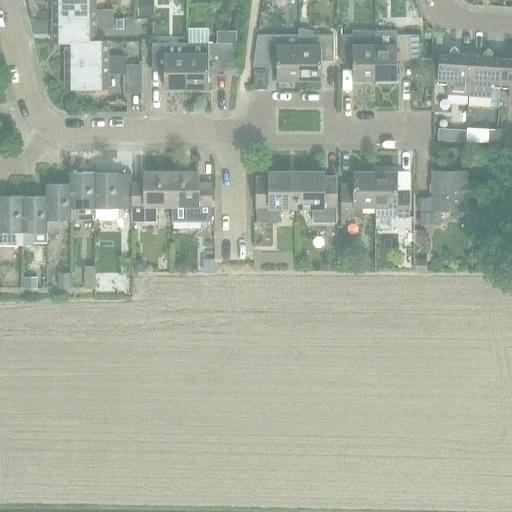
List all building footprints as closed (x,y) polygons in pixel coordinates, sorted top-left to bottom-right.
[(53,0),(53,17),(113,17),(113,9),(95,9),(94,0),(53,0)] [(53,41),(107,41),(107,40),(95,40),(95,26),(113,26),(113,17),(53,17),(53,41)] [(253,66),(276,66),(277,79),(299,79),(299,28),(298,28),(298,44),(285,44),(285,34),(258,34),(253,66)] [(313,31),(299,28),(299,79),(321,79),(321,59),(333,59),(333,34),(313,34),(313,31)] [(419,34),(397,33),(397,30),(374,30),(374,44),(375,44),(375,79),(397,79),(397,59),(409,59),(419,59),(419,34)] [(353,79),(375,79),(375,44),(374,44),(361,44),(361,33),(340,34),(340,59),(353,59),(353,79)] [(65,63),(125,64),(125,55),(107,55),(107,41),(53,41),(65,41),(65,63)] [(164,87),(186,87),(186,52),(173,52),(173,42),(152,42),(152,68),(164,68),(164,87)] [(234,42),(200,42),(186,42),(186,52),(186,87),(208,87),(208,68),(233,68),(234,42)] [(468,94),(471,51),(459,50),(454,46),(449,50),(449,54),(439,54),(437,83),(447,83),(446,93),(468,94)] [(491,86),(500,87),(502,58),(492,57),(493,53),(488,48),(484,52),(471,51),(468,94),(491,96),(491,86)] [(508,97),(511,96),(511,53),(511,54),(511,58),(502,58),(500,87),(509,87),(508,97)] [(125,64),(65,63),(65,87),(107,87),(107,72),(123,72),(124,91),(141,91),(140,64),(125,64)] [(488,141),(496,141),(496,128),(488,128),(488,141)] [(505,128),(496,128),(496,141),(505,141),(505,128)] [(70,183),(46,183),(46,241),(47,241),(47,231),(58,231),(58,219),(71,219),(70,171),(70,183)] [(70,171),(71,219),(81,219),(81,207),(94,207),(94,171),(70,171)] [(119,171),(94,171),(94,207),(95,207),(95,216),(99,219),(115,219),(118,215),(118,207),(131,207),(131,183),(131,173),(119,173),(119,171)] [(145,183),(131,183),(131,207),(131,220),(156,220),(156,204),(171,204),(171,171),(145,171),(145,183)] [(198,171),(171,171),(171,204),(187,204),(187,220),(211,220),(211,183),(198,183),(198,171)] [(296,206),(296,171),(269,171),(269,177),(256,177),(257,221),(278,221),(279,206),(296,206)] [(296,171),(296,206),(312,206),(313,221),(336,221),(336,176),(323,176),(323,171),(296,171)] [(362,206),(375,206),(375,171),(353,171),(353,190),(341,190),(341,216),(362,216),(362,206)] [(397,171),(375,171),(375,206),(388,206),(388,216),(409,216),(409,190),(397,190),(397,171)] [(482,182),(466,182),(466,171),(432,171),(432,197),(420,197),(420,224),(440,224),(440,209),(466,209),(466,196),(482,196),(482,182)] [(46,241),(46,183),(46,195),(23,195),(22,244),(34,244),(34,241),(46,241)] [(0,243),(22,244),(23,195),(0,194),(0,243)] [(411,253),(399,253),(398,270),(411,270),(411,253)]
